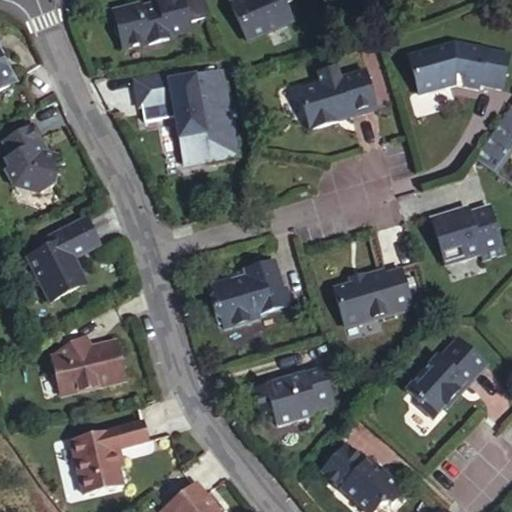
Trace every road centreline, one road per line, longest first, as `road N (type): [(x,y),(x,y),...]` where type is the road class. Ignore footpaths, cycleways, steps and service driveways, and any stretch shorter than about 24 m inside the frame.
road 1 (residential): [(274,511),(192,403),(147,250)]
road 2 (residential): [(147,250),(43,0)]
road 3 (residential): [(147,250),(355,194)]
